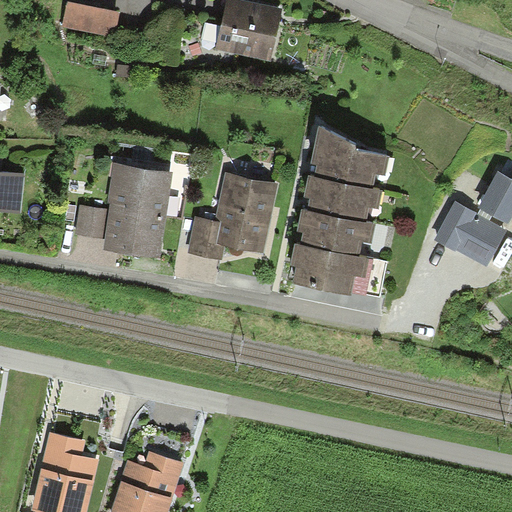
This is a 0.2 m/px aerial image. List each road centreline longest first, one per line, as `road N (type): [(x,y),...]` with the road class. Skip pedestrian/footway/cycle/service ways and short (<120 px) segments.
road 1 (unclassified): [(0,351),(511,465)]
road 2 (residential): [(383,318),(0,253)]
road 3 (residential): [(511,52),(367,0)]
